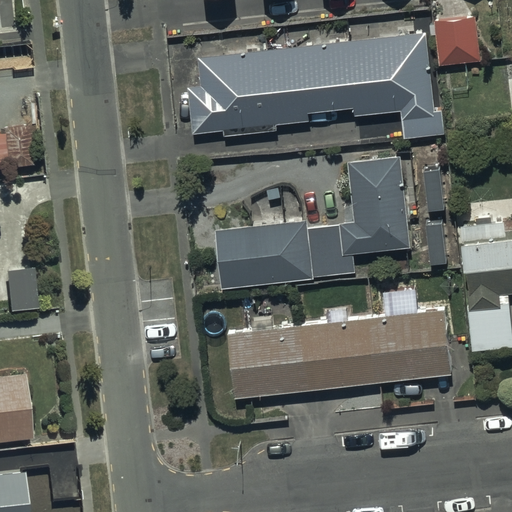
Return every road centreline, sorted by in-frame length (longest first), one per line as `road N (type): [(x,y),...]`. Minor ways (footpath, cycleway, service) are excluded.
road 1 (residential): [(138,502),(82,0)]
road 2 (residential): [(138,502),(511,460)]
